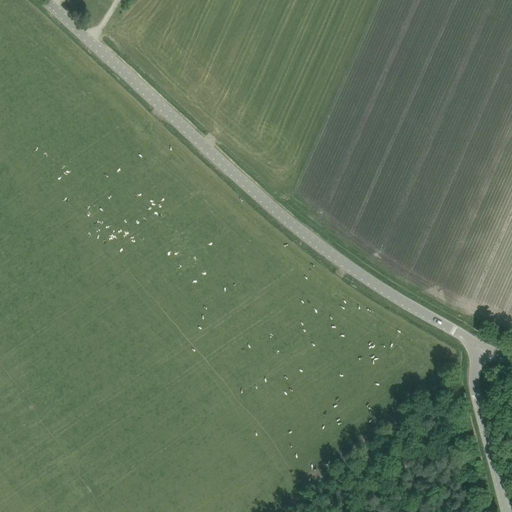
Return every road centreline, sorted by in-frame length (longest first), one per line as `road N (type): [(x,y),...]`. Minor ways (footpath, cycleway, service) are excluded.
road 1 (unclassified): [(482,346),(293,227),(45,0)]
road 2 (unclassified): [(509,511),(472,368),(482,346)]
